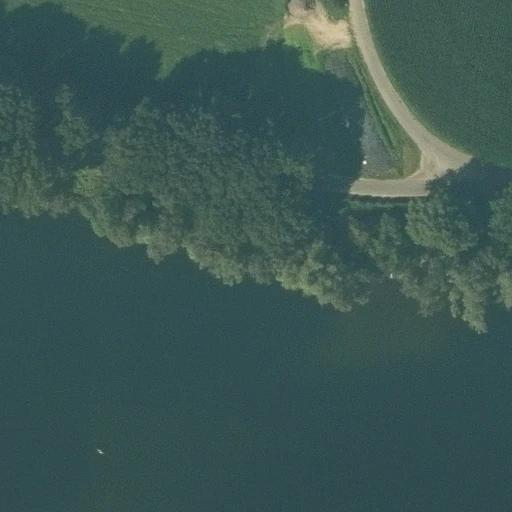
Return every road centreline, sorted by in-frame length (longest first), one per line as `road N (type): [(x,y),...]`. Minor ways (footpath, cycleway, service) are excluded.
road 1 (residential): [(0,113),(114,142),(306,173),(511,175)]
road 2 (residential): [(361,0),(383,74),(425,131),(511,171)]
